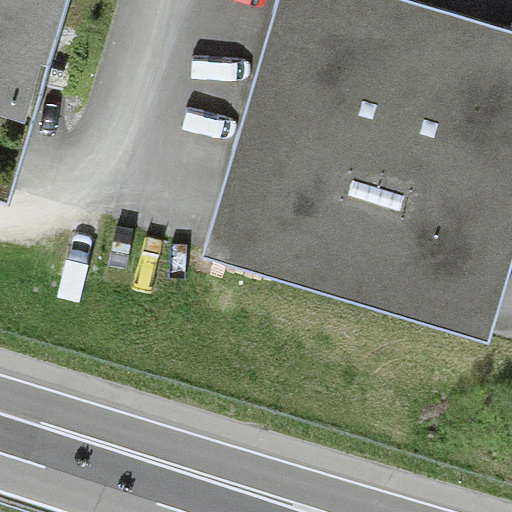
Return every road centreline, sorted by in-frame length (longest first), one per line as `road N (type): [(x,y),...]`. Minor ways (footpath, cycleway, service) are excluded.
road 1 (motorway): [(381,511),(122,432),(0,444)]
road 2 (motorway): [(184,511),(0,451)]
